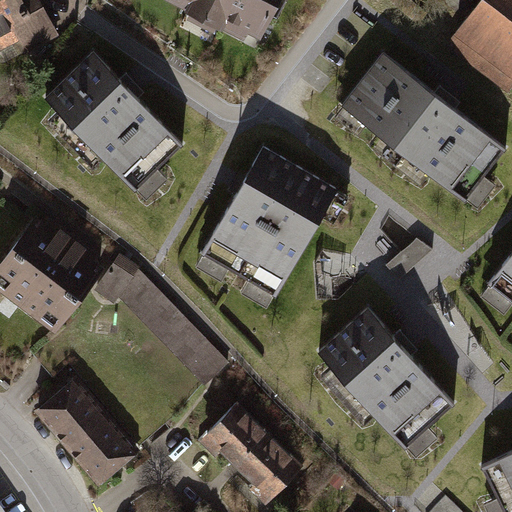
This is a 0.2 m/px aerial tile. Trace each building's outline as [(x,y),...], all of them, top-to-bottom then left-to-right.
[(30,0),(0,0),(0,32),(37,16),(30,0)] [(174,0),(262,42),(283,0),(174,0)] [(511,0),(486,0),(459,36),(511,76),(511,0)] [(175,147),(87,55),(40,99),(128,192),(175,147)] [(502,150),(378,56),(338,107),(462,202),(502,150)] [(326,192),(260,154),(195,266),(261,304),(326,192)] [(37,213),(0,259),(0,287),(51,329),(102,266),(37,213)] [(402,274),(434,244),(419,229),(388,259),(402,274)] [(511,251),(484,286),(511,307),(511,251)] [(135,260),(112,281),(207,383),(230,362),(135,260)] [(447,405),(362,311),(318,351),(402,445),(447,405)] [(83,375),(42,408),(100,480),(141,447),(83,375)] [(236,397),(198,431),(260,500),(299,466),(236,397)] [(511,511),(511,452),(475,470),(494,511),(511,511)] [(428,511),(470,511),(450,491),(428,511)]
